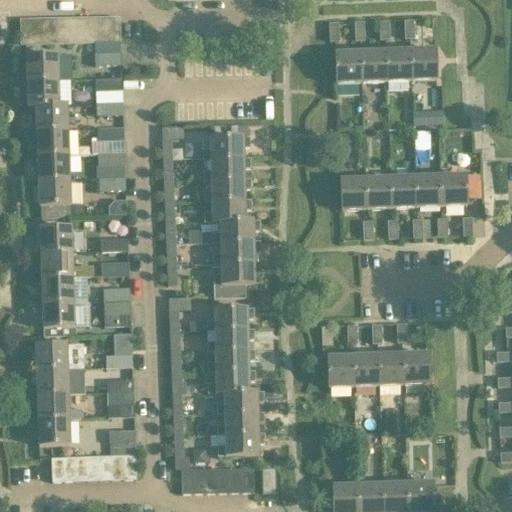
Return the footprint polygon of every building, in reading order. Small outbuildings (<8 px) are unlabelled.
[(107,20),(94,21),(95,46),(107,46),(107,20)] [(119,20),(107,20),(107,46),(119,46),(120,46),(119,20)] [(69,21),(56,22),(57,47),(70,47),(69,21)] [(82,21),(69,21),(70,47),(82,46),(82,21)] [(94,21),(82,21),(82,46),(95,46),(94,21)] [(32,22),(19,22),(20,48),(32,47),(32,22)] [(44,22),(32,22),(32,47),(45,47),(44,22)] [(56,22),(44,22),(45,47),(57,47),(56,22)] [(412,23),(403,24),(404,42),(414,41),(412,23)] [(389,43),(388,24),(378,25),(379,43),(389,43)] [(364,44),(363,25),(353,26),(354,44),(364,44)] [(338,26),(328,27),(329,45),(338,45),(338,26)] [(435,53),(409,55),(411,85),(436,84),(435,53)] [(384,55),(360,57),(361,87),(386,86),(384,55)] [(386,86),(411,85),(409,55),(384,55),(386,86)] [(120,56),(94,57),(94,69),(120,69),(120,56)] [(25,85),(56,83),(54,57),(24,59),(25,85)] [(360,57),(334,58),(336,88),(361,87),(360,57)] [(94,83),(94,95),(121,94),(121,82),(94,83)] [(26,110),(34,110),(57,108),(56,83),(25,85),(26,110)] [(96,120),(122,119),(122,106),(122,105),(95,106),(95,107),(96,120)] [(35,129),(35,135),(64,133),(64,129),(63,108),(57,108),(34,110),(35,129)] [(204,163),(212,163),(244,162),(244,160),(244,150),(251,150),(251,141),(247,141),(247,129),(238,129),(230,129),(230,141),(211,141),(211,152),(204,153),(204,163)] [(96,145),(123,144),(122,131),(96,132),(96,145)] [(414,148),(430,148),(430,133),(414,132),(414,148)] [(36,160),(65,159),(64,133),(35,135),(36,160)] [(171,151),(162,151),(162,163),(171,163),(171,151)] [(98,171),(124,170),(123,156),(97,157),(98,171)] [(36,160),(37,184),(66,182),(65,159),(36,160)] [(203,184),(212,184),(245,183),(245,182),(245,171),(251,171),(251,160),(244,160),(244,162),(212,163),(212,173),(203,173),(203,184)] [(172,185),(172,171),(162,171),(163,185),(172,185)] [(464,178),(438,179),(440,210),(466,209),(464,178)] [(98,195),(125,194),(124,179),(98,181),(98,182),(98,195)] [(438,179),(414,181),(415,211),(440,210),(438,179)] [(414,181),(389,182),(391,213),(415,211),(414,181)] [(68,221),(67,208),(66,182),(37,184),(38,209),(40,209),(40,221),(68,221)] [(204,206),(212,205),(252,205),(252,201),(245,201),(245,193),(252,192),(252,182),(245,182),(245,183),(212,184),(212,194),(204,195),(204,206)] [(389,182),(364,183),(366,213),(391,213),(389,182)] [(366,213),(364,183),(339,184),(340,215),(366,213)] [(164,206),(173,205),(173,193),(163,193),(164,206)] [(246,224),(246,213),(252,213),(252,205),(212,205),(212,216),(204,216),(204,225),(220,225),(246,225),(246,224)] [(174,227),(174,213),(164,214),(164,227),(174,227)] [(461,222),(462,240),(472,240),(471,221),(461,222)] [(445,222),(436,223),(437,241),(446,241),(445,222)] [(421,223),(411,224),(412,242),(422,242),(421,223)] [(220,235),(212,235),(212,247),(220,247),(253,246),(253,244),(253,235),(260,235),(260,224),(246,224),(246,225),(220,225),(220,235)] [(397,243),(396,224),(386,225),(387,243),(397,243)] [(371,225),(361,226),(362,244),(372,244),(371,225)] [(39,231),(40,257),(69,255),(68,230),(39,231)] [(174,235),(165,235),(165,248),(175,247),(174,235)] [(101,256),(127,255),(126,242),(100,243),(101,256)] [(220,267),(254,267),(254,265),(254,255),(260,255),(260,244),(253,244),(253,246),(220,247),(220,257),(213,257),(213,267),(220,267)] [(70,281),(93,280),(92,271),(70,272),(69,255),(40,257),(41,283),(70,281)] [(175,255),(166,256),(166,268),(176,268),(175,255)] [(214,278),(214,288),(212,288),(213,303),(244,302),(244,288),(254,287),(254,277),(260,276),(260,265),(254,265),(254,267),(220,267),(220,277),(214,278)] [(128,267),(101,268),(102,281),(128,281),(128,267)] [(177,289),(176,268),(166,268),(167,289),(177,289)] [(41,283),(42,307),(71,306),(70,281),(41,283)] [(128,292),(104,292),(104,305),(129,305),(129,292),(128,292)] [(167,302),(168,314),(189,314),(189,302),(167,302)] [(129,305),(104,305),(104,331),(130,330),(130,317),(130,315),(129,305)] [(71,306),(42,307),(43,332),(43,340),(72,339),(72,331),(71,306)] [(511,306),(503,307),(504,316),(511,315),(511,306)] [(206,334),(214,334),(246,335),(246,333),(246,321),(254,321),(254,311),(214,311),(214,323),(206,323),(206,334)] [(177,322),(168,322),(169,337),(178,337),(177,322)] [(405,328),(395,328),(396,346),(406,346),(405,328)] [(346,348),(356,348),(356,329),(346,330),(346,348)] [(380,329),(370,329),(371,347),(381,347),(380,329)] [(330,330),(320,331),(321,349),(331,349),(330,330)] [(206,356),(214,356),(246,356),(246,355),(246,343),(254,343),(254,333),(246,333),(246,335),(214,334),(214,344),(207,344),(206,356)] [(178,345),(169,345),(170,357),(179,356),(178,345)] [(64,347),(35,348),(36,374),(65,373),(83,372),(83,347),(64,347)] [(206,377),(214,377),(247,377),(247,375),(247,363),(254,363),(254,354),(246,355),(246,356),(214,356),(214,365),(206,365),(206,377)] [(495,366),(511,365),(511,355),(495,356),(495,366)] [(428,388),(426,357),(402,358),(403,389),(428,388)] [(402,358),(377,359),(378,390),(403,389),(402,358)] [(105,373),(131,372),(131,359),(104,360),(105,373)] [(377,359),(353,360),(354,391),(378,390),(377,359)] [(327,391),(354,391),(353,360),(326,361),(327,391)] [(170,377),(180,377),(179,364),(170,364),(170,377)] [(36,390),(36,399),(66,399),(84,398),(84,388),(66,389),(65,373),(36,374),(36,378),(30,380),(31,388),(36,390)] [(207,397),(223,397),(247,397),(247,396),(247,385),(254,385),(254,375),(247,375),(247,377),(214,377),(214,386),(207,386),(207,397)] [(511,381),(496,382),(496,391),(511,391),(511,381)] [(106,397),(132,397),(132,384),(105,384),(106,397)] [(180,385),(171,385),(171,399),(180,398),(180,385)] [(223,407),(215,407),(215,418),(223,418),(255,419),(255,417),(256,406),(263,406),(262,396),(247,396),(247,397),(223,397),(223,407)] [(36,399),(38,425),(67,423),(81,423),(80,413),(66,413),(66,399),(36,399)] [(497,416),(511,415),(511,405),(497,407),(497,416)] [(181,420),(181,406),(172,406),(172,420),(181,420)] [(134,409),(106,409),(106,422),(133,421),(132,409),(134,409)] [(215,439),(223,439),(256,439),(256,437),(256,427),(263,427),(263,417),(255,417),(255,419),(223,418),(223,429),(215,429),(215,439)] [(67,423),(38,425),(38,449),(68,448),(67,423)] [(182,428),(173,428),(173,440),(182,440),(182,428)] [(498,441),(511,440),(511,430),(498,431),(498,441)] [(134,447),(134,434),(107,435),(107,448),(110,448),(110,458),(135,457),(135,447),(134,447)] [(256,439),(223,439),(223,449),(216,449),(216,459),(256,459),(256,447),(264,447),(264,437),(256,437),(256,439)] [(449,437),(430,438),(431,457),(450,456),(449,437)] [(182,448),(174,448),(174,461),(183,461),(182,448)] [(511,465),(511,456),(499,457),(499,466),(511,465)] [(110,459),(98,460),(98,485),(110,484),(110,459)] [(122,484),(122,459),(110,459),(110,484),(122,484)] [(134,459),(122,459),(122,484),(136,483),(134,459)] [(75,485),(86,485),(86,460),(74,461),(75,485)] [(98,460),(86,460),(86,485),(98,485),(98,460)] [(63,485),(62,461),(50,461),(50,486),(63,485)] [(74,461),(62,461),(63,485),(75,485),(74,461)] [(253,471),(239,472),(240,497),(253,497),(253,471)] [(204,498),(216,497),(216,472),(204,473),(204,498)] [(228,472),(216,472),(216,497),(228,497),(228,472)] [(228,497),(240,497),(239,472),(228,472),(228,497)] [(275,497),(274,472),(260,473),(261,497),(275,497)] [(192,473),(180,473),(180,498),(192,498),(192,473)] [(204,473),(192,473),(192,498),(204,498),(204,473)] [(431,511),(431,486),(406,487),(407,511),(431,511)] [(407,511),(406,487),(381,488),(382,511),(407,511)] [(382,511),(381,488),(357,489),(357,511),(382,511)] [(331,511),(357,511),(357,489),(331,490),(331,511)]
